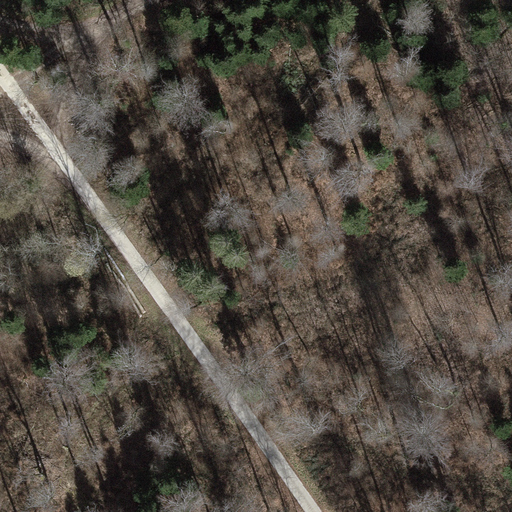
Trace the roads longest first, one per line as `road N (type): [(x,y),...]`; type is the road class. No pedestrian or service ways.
road 1 (track): [(0,73),(312,511)]
road 2 (track): [(131,0),(0,89)]
